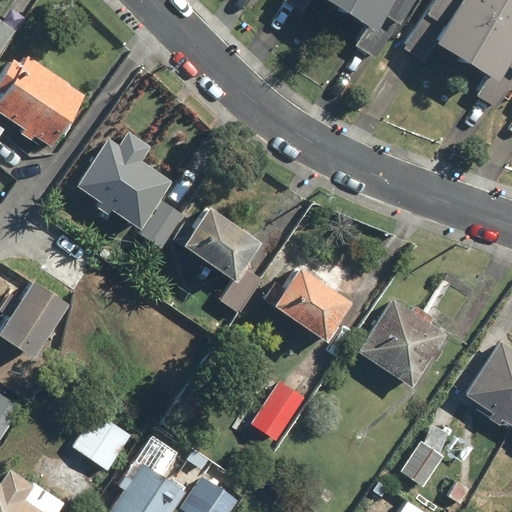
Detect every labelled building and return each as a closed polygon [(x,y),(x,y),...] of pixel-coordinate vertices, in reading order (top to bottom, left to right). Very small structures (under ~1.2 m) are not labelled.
[(304,0),(305,0),(357,34),(350,45),(370,59),(408,0),(278,0),(296,12),(304,0)] [(511,0),(429,0),(398,48),(419,62),(427,50),(479,85),(471,96),(491,109),(511,77),(511,0)] [(82,96),(26,58),(0,96),(0,124),(43,154),(82,96)] [(135,231),(167,183),(104,142),(72,190),(135,231)] [(252,246),(200,211),(171,253),(223,288),(252,246)] [(100,281),(54,249),(39,272),(85,303),(100,281)] [(338,302),(286,265),(273,284),(268,281),(255,300),(260,303),(258,305),(310,342),(338,302)] [(24,283),(12,302),(3,296),(0,300),(0,319),(1,321),(0,322),(0,348),(23,364),(60,306),(24,283)] [(441,342),(436,339),(439,333),(424,323),(428,317),(408,304),(404,310),(386,297),(349,351),(402,387),(423,357),(428,360),(441,342)] [(130,311),(123,323),(106,312),(81,351),(135,385),(160,347),(143,336),(151,325),(130,311)] [(492,423),(494,420),(511,431),(511,352),(494,341),(457,396),(484,413),(482,417),(492,423)] [(302,397),(277,382),(247,428),(273,444),(302,397)] [(0,443),(22,409),(0,395),(0,443)] [(95,411),(68,448),(103,474),(130,437),(95,411)] [(439,457),(436,454),(444,433),(426,426),(419,444),(415,441),(395,471),(419,487),(439,457)] [(168,511),(181,493),(131,461),(112,490),(120,495),(109,511),(168,511)] [(0,511),(55,511),(61,503),(6,469),(0,479),(0,511)] [(228,511),(235,504),(196,477),(172,511),(228,511)] [(452,482),(444,495),(456,503),(464,489),(452,482)]
